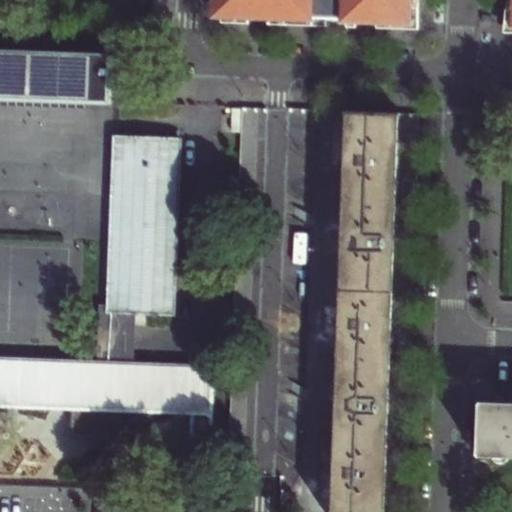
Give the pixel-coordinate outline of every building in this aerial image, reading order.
[(218,0),(218,3),(213,3),(213,10),(218,10),(217,18),(227,18),(227,23),(253,24),(253,19),(258,19),(258,16),(264,16),(270,17),(270,24),(330,26),(331,18),(341,19),(352,19),(352,27),(361,27),(361,19),(382,20),(381,28),(420,29),(420,0),(218,0)] [(153,41),(143,40),(141,55),(152,56),(153,41)] [(111,104),(113,57),(23,53),(0,52),(0,98),(21,100),(111,104)] [(384,511),(386,477),(389,402),(390,365),(397,366),(398,331),(392,331),(392,322),(395,241),(396,205),(403,205),(404,171),(397,170),(398,158),(399,116),(402,116),(402,113),(346,112),(346,114),(349,114),(333,511),(384,511)] [(111,312),(138,313),(175,314),(181,138),(117,136),(111,304),(111,312)] [(135,363),(138,313),(111,312),(111,304),(102,304),(100,362),(135,363)] [(217,366),(135,363),(100,362),(0,358),(0,404),(73,407),(195,412),(195,437),(214,438),(217,366)] [(483,401),(481,401),(478,457),(481,457),(481,455),(496,456),(497,458),(498,460),(500,461),(503,462),(506,462),(509,461),(511,458),(511,456),(511,405),(483,404),(483,401)] [(195,412),(73,407),(72,433),(195,437),(195,412)]
